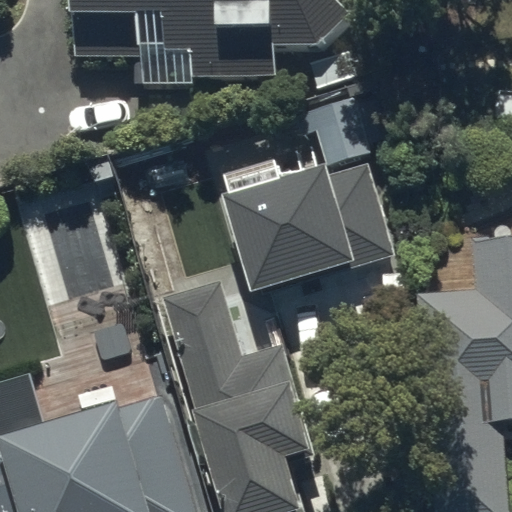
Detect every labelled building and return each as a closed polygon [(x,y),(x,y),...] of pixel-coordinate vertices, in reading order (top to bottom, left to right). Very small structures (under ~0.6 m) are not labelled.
[(72,0),(74,54),(137,53),(137,85),(198,84),(197,74),(275,73),(275,44),(319,43),(362,13),(347,0),(72,0)] [(231,191),(257,286),(305,273),(306,278),(351,265),(325,173),(286,184),(284,176),(231,191)] [(511,236),(472,239),(475,291),(414,295),(427,511),(508,511),(503,425),(511,424),(511,236)] [(218,283),(165,298),(224,511),(308,511),(292,456),(313,450),(282,341),(238,354),(218,283)] [(35,375),(0,384),(0,511),(192,511),(163,401),(121,412),(119,404),(48,424),(35,375)]
